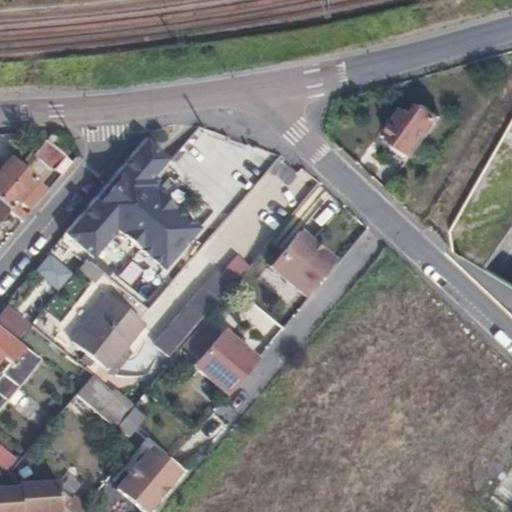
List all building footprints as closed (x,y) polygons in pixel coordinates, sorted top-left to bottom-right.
[(373,128),(368,136),(378,144),(384,136),(397,145),(423,108),(406,95),(398,106),(389,100),(370,126),(373,128)] [(511,123),(456,235),(467,241),(477,221),(479,222),(490,200),(510,210),(511,206),(511,123)] [(194,134),(188,142),(194,147),(200,139),(194,134)] [(199,228),(152,187),(154,185),(150,180),(157,171),(167,159),(144,139),(142,142),(65,232),(63,234),(91,257),(107,240),(114,232),(114,231),(162,272),(199,228)] [(64,156),(45,140),(34,154),(53,170),(64,156)] [(0,196),(15,177),(20,170),(9,161),(1,170),(0,171),(0,196)] [(0,203),(6,208),(11,212),(18,202),(24,207),(41,187),(20,170),(15,177),(0,196),(0,203)] [(290,261),(307,239),(298,231),(269,266),(279,274),(290,261)] [(332,260),(307,239),(290,261),(279,274),(304,295),(332,260)] [(47,254),(33,271),(58,292),(73,276),(47,254)] [(237,281),(248,265),(234,256),(223,272),(237,281)] [(101,276),(84,264),(76,272),(93,285),(101,276)] [(158,350),(170,360),(182,347),(200,324),(218,303),(205,292),(158,350)] [(71,342),(108,372),(128,349),(147,325),(110,296),(71,342)] [(4,304),(0,309),(0,327),(16,341),(29,326),(4,304)] [(244,306),(238,322),(271,335),(277,319),(244,306)] [(193,367),(198,371),(200,369),(227,336),(221,331),(215,337),(200,324),(182,347),(197,360),(193,367)] [(0,408),(17,388),(39,360),(16,341),(0,327),(0,357),(1,357),(9,364),(3,371),(4,372),(0,376),(0,408)] [(198,371),(226,395),(256,360),(227,336),(200,369),(198,371)] [(128,349),(108,372),(112,375),(132,353),(128,349)] [(97,413),(102,417),(119,396),(115,393),(97,413)] [(102,417),(115,428),(132,407),(119,396),(102,417)] [(0,469),(4,473),(16,461),(0,445),(0,469)] [(151,449),(115,492),(139,511),(144,511),(178,472),(151,449)] [(56,480),(16,484),(17,487),(17,489),(19,511),(60,511),(70,500),(58,490),(56,480)] [(0,511),(19,511),(17,489),(17,487),(0,488),(0,511)] [(70,500),(60,511),(80,511),(85,506),(73,496),(70,500)]
